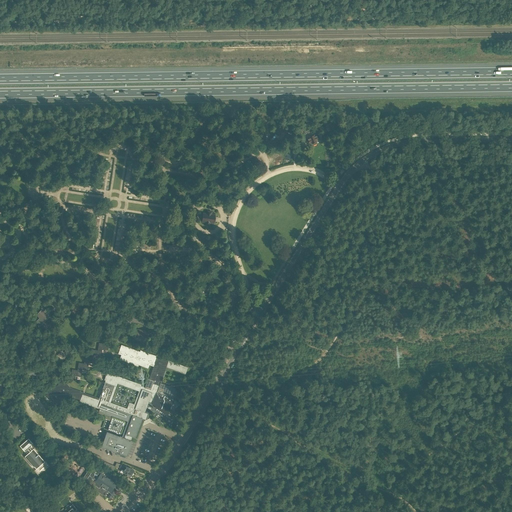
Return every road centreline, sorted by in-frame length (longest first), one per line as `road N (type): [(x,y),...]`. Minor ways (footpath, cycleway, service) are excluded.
road 1 (tertiary): [(118,511),(168,461),(357,163),(411,140),(511,139)]
road 2 (motorway): [(511,72),(0,79)]
road 3 (motorway): [(0,93),(511,86)]
road 4 (track): [(511,8),(496,16),(82,16)]
road 5 (track): [(433,166),(511,291)]
